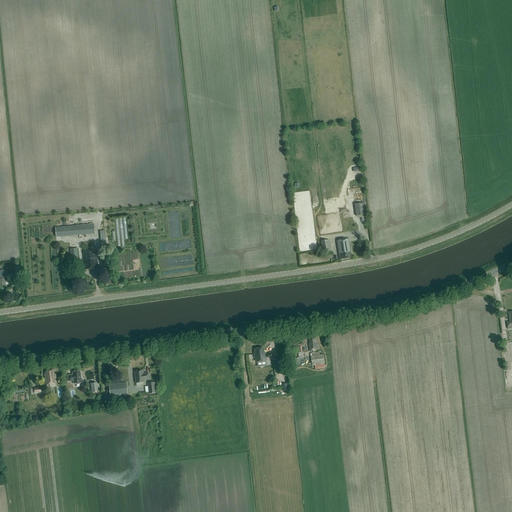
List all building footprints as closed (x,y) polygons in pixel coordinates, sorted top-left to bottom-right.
[(366,215),(365,203),(356,204),(357,216),(366,215)] [(93,224),(93,223),(89,223),(89,225),(55,227),(56,237),(95,234),(94,224),(93,224)] [(106,238),(105,231),(100,231),(102,250),(111,249),(110,237),(106,238)] [(351,252),(349,239),(336,241),(338,253),(338,252),(340,260),(351,258),(350,252),(351,252)] [(331,251),(329,240),(321,241),(322,252),(331,251)] [(78,261),(77,249),(70,249),(71,262),(78,261)] [(98,269),(96,251),(83,252),(84,264),(85,264),(85,270),(98,269)] [(318,349),(316,336),(309,337),(310,343),(308,344),(309,351),(318,349)] [(266,361),(265,355),(264,355),(263,348),(255,349),(255,352),(254,352),(255,358),(256,358),(257,362),(266,361)] [(324,369),(323,358),(323,355),(310,356),(311,366),(312,366),(314,366),(315,369),(315,370),(324,369)] [(286,373),(284,359),(277,359),(279,374),(286,373)] [(54,376),(53,370),(46,371),(46,377),(45,377),(46,385),(56,384),(55,376),(54,376)] [(81,379),(80,371),(72,372),(73,375),(68,376),(68,382),(74,381),(74,384),(82,383),(81,382),(83,382),(83,379),(81,379)] [(143,374),(143,371),(135,372),(136,383),(144,383),(144,380),(149,380),(149,373),(143,374)] [(156,393),(154,382),(147,383),(149,394),(156,393)] [(128,395),(126,383),(109,385),(110,397),(128,395)]
